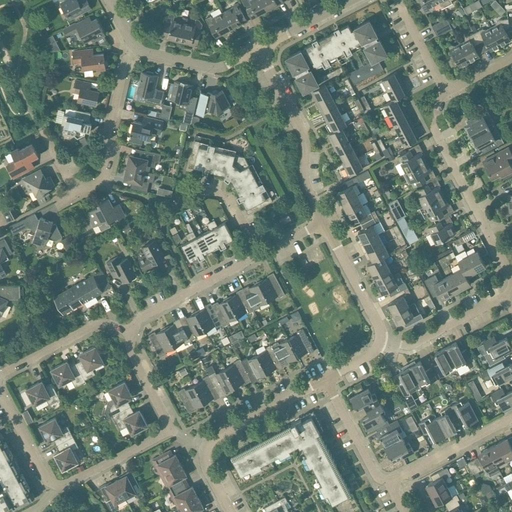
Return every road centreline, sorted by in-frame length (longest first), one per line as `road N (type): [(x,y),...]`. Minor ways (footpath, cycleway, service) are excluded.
road 1 (residential): [(170,431),(53,492),(0,390)]
road 2 (residential): [(46,142),(75,193),(104,178),(131,45)]
road 3 (residential): [(130,333),(139,317),(322,223)]
road 4 (residential): [(322,223),(302,174),(301,134),(258,49)]
road 5 (residential): [(484,228),(433,130),(445,93)]
road 6 (residential): [(0,375),(96,324),(130,333)]
road 7 (residential): [(205,451),(216,435),(325,379)]
road 8 (residential): [(379,343),(409,348),(508,300)]
road 9 (residential): [(387,483),(511,420)]
road 10 (residential): [(131,45),(214,68),(258,49)]
road 11 (residential): [(379,343),(322,223)]
road 12 (residential): [(387,483),(374,475),(325,379)]
